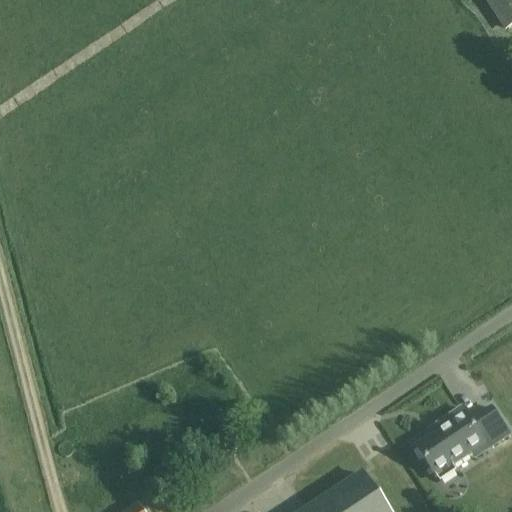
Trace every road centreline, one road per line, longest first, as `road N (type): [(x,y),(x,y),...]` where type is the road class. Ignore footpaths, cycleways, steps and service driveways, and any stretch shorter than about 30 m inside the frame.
road 1 (unclassified): [(224,511),(511,318)]
road 2 (track): [(62,511),(0,274)]
road 3 (track): [(0,113),(169,0)]
